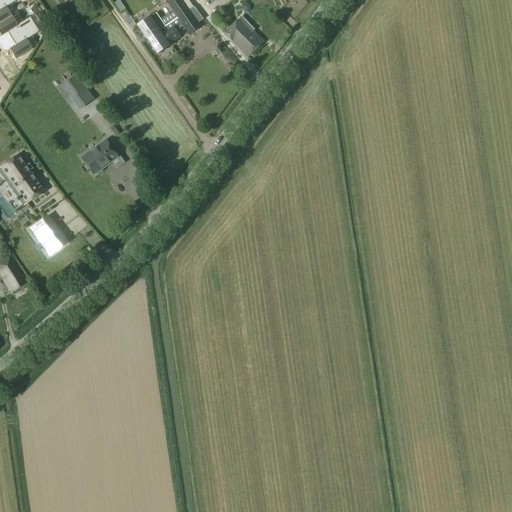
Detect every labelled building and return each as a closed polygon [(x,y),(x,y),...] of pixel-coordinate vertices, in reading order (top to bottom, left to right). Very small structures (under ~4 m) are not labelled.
[(0,0),(0,23),(12,16),(6,7),(18,0),(0,0)] [(178,18),(189,10),(182,0),(169,0),(167,2),(178,18)] [(201,27),(189,10),(178,18),(190,35),(201,27)] [(146,40),(161,30),(166,27),(157,13),(152,17),(152,16),(136,27),(146,40)] [(82,30),(71,14),(63,19),(75,35),(82,30)] [(12,16),(0,23),(0,35),(1,37),(8,32),(12,39),(35,24),(30,17),(17,25),(12,16)] [(253,28),(242,16),(224,35),(235,46),(236,45),(248,57),(263,41),(252,30),(253,28)] [(16,45),(9,49),(15,60),(32,49),(27,40),(39,32),(35,24),(12,39),(16,45)] [(164,34),(161,30),(146,40),(156,55),(171,45),(170,43),(180,36),(174,27),(164,34)] [(195,47),(157,73),(165,85),(203,59),(195,47)] [(74,99),(87,90),(76,75),(63,84),(74,99)] [(85,122),(72,130),(78,138),(102,123),(92,107),(80,115),(85,122)] [(118,157),(106,140),(82,157),(94,175),(95,174),(98,175),(103,171),(103,169),(118,157)] [(46,190),(20,154),(0,168),(0,171),(24,205),(46,190)] [(58,229),(48,216),(29,230),(39,243),(58,229)] [(27,283),(10,255),(0,262),(0,274),(2,279),(11,293),(27,283)]
